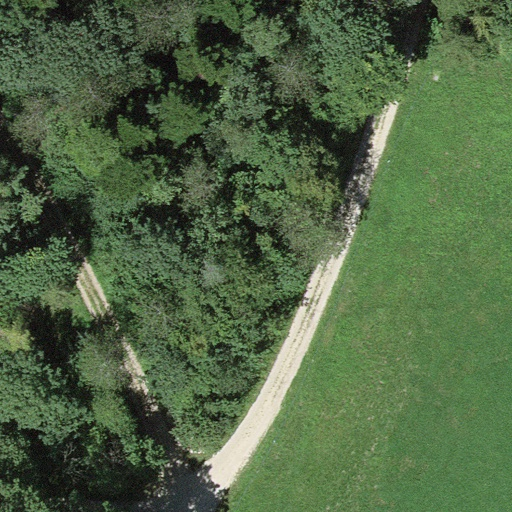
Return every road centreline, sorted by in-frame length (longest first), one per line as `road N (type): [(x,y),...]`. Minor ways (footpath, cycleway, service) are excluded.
road 1 (track): [(182,511),(242,433),(318,288),(416,0)]
road 2 (track): [(0,128),(147,401),(180,511)]
